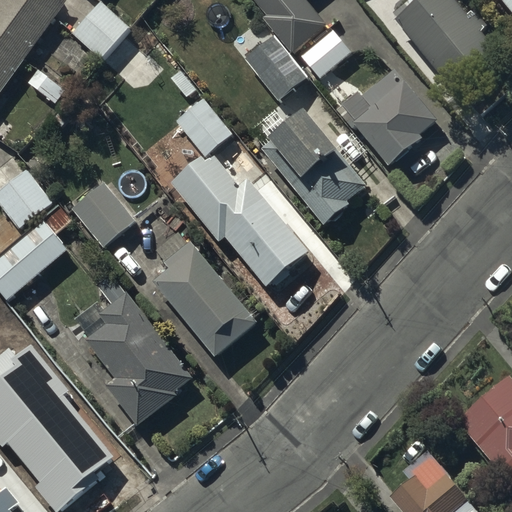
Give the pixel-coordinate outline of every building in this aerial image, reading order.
[(0,0),(0,93),(69,0),(0,0)] [(131,25),(102,0),(101,0),(72,33),(101,58),(131,25)] [(258,0),(269,12),(264,16),(294,53),(328,25),(307,0),(258,0)] [(459,0),(412,0),(395,14),(455,87),(500,50),(483,29),(488,24),(474,6),(468,11),(459,0)] [(143,21),(128,34),(146,54),(161,41),(143,21)] [(335,30),(303,55),(321,78),(353,52),(335,30)] [(276,35),(247,58),(281,99),(310,76),(276,35)] [(40,68),(29,82),(57,103),(68,90),(40,68)] [(359,125),(391,164),(424,137),(421,132),(439,118),(408,79),(404,83),(393,70),(363,94),(360,91),(339,109),(355,128),(359,125)] [(204,153),(171,180),(221,240),(227,234),(268,284),(309,250),(235,160),(226,167),(212,149),(231,134),(202,99),(177,119),(204,153)] [(340,144),(306,105),(286,122),(275,108),(251,129),(266,146),(264,148),(327,224),(351,202),(349,199),(369,183),(337,146),(340,144)] [(30,167),(0,190),(0,201),(20,227),(56,200),(30,167)] [(105,180),(73,207),(105,246),(138,220),(105,180)] [(60,203),(0,254),(0,288),(10,299),(69,248),(59,235),(75,221),(60,203)] [(171,266),(154,280),(217,356),(260,321),(192,239),(189,242),(180,231),(157,249),(171,266)] [(117,377),(108,384),(139,423),(178,392),(176,389),(194,375),(113,274),(98,286),(113,304),(105,310),(97,300),(76,317),(90,334),(86,337),(117,377)] [(511,374),(511,373),(458,416),(511,482),(511,374)] [(411,478),(392,494),(406,511),(481,511),(430,449),(405,469),(411,478)] [(0,511),(14,511),(11,507),(19,500),(8,486),(0,492),(0,511)]
